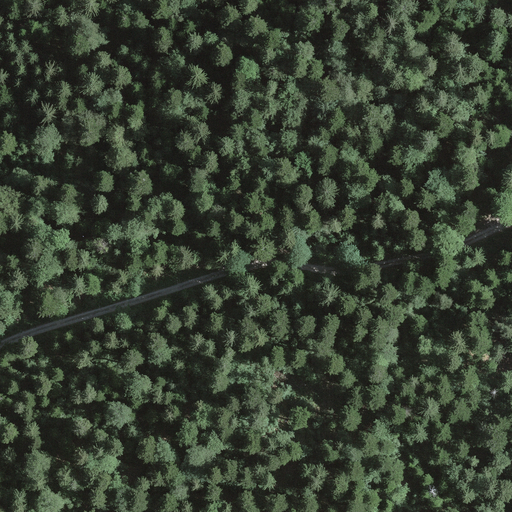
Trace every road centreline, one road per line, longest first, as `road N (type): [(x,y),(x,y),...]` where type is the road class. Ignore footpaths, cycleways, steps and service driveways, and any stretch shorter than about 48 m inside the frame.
road 1 (track): [(511,224),(429,255),(353,269),(247,268),(0,347)]
road 2 (track): [(0,22),(121,33),(218,0)]
